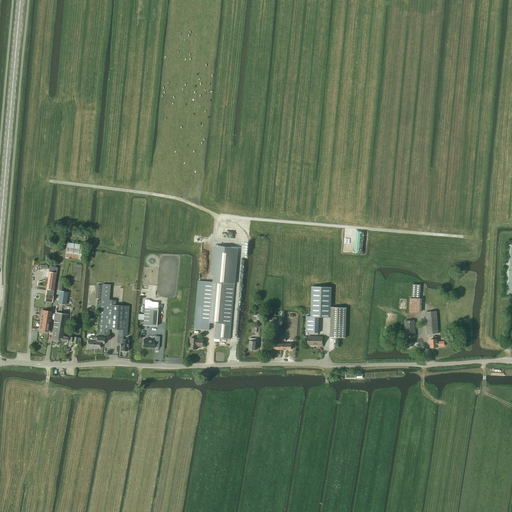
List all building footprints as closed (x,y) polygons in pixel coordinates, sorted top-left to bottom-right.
[(67,243),(65,257),(81,259),(83,245),(67,243)] [(199,281),(194,329),(208,330),(209,323),(216,323),(215,338),(229,339),(234,284),(235,284),(238,248),(214,246),(211,276),(214,276),(213,282),(199,281)] [(46,289),(47,290),(54,291),(57,268),(49,266),(46,289)] [(59,291),(57,305),(63,305),(63,304),(66,305),(67,292),(63,291),(65,282),(60,281),(59,291)] [(101,300),(99,334),(109,335),(109,329),(118,329),(118,335),(126,336),(129,306),(115,305),(116,301),(109,300),(110,285),(102,284),(102,285),(101,299),(101,300)] [(311,287),(311,305),(310,317),(306,316),(305,333),(318,333),(319,317),(331,317),(330,337),(345,338),(346,308),(331,307),(331,287),(311,287)] [(410,298),(409,312),(420,312),(420,298),(410,298)] [(147,326),(156,326),(158,309),(158,303),(148,302),(148,300),(145,300),(144,314),(138,314),(137,320),(143,320),(143,326),(147,326)] [(40,311),(39,322),(49,323),(49,319),(47,319),(48,317),(50,317),(50,312),(40,311)] [(425,312),(427,334),(438,333),(436,311),(425,312)] [(61,335),(65,335),(66,330),(68,315),(55,313),(53,324),(54,326),(52,340),(60,341),(61,335)] [(405,336),(415,335),(414,320),(404,321),(405,336)] [(38,331),(48,332),(49,323),(39,322),(38,331)] [(117,335),(117,345),(120,345),(119,352),(128,352),(128,348),(129,348),(129,344),(128,344),(129,336),(126,336),(118,335),(117,335)] [(154,340),(149,340),(149,339),(147,338),(147,340),(143,339),(143,347),(159,348),(159,336),(155,336),(154,340)] [(322,346),(322,337),(308,336),(308,345),(322,346)] [(437,346),(444,346),(444,341),(437,342),(437,339),(436,339),(436,336),(434,336),(434,339),(430,340),(430,348),(437,347),(437,346)] [(104,344),(104,338),(97,338),(97,341),(88,340),(87,348),(93,349),(93,348),(100,348),(100,344),(104,344)] [(202,347),(203,339),(190,338),(189,349),(197,349),(197,346),(202,347)]
